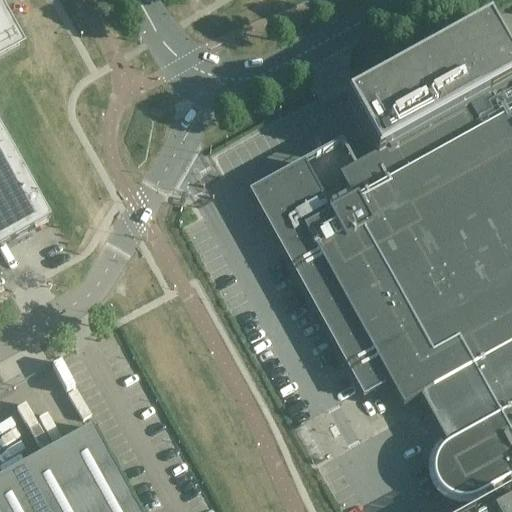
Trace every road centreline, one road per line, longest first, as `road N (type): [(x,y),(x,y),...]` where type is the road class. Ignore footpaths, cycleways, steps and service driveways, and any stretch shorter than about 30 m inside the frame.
road 1 (unclassified): [(212,84),(95,289),(0,343)]
road 2 (tertiary): [(212,84),(250,83),(404,0)]
